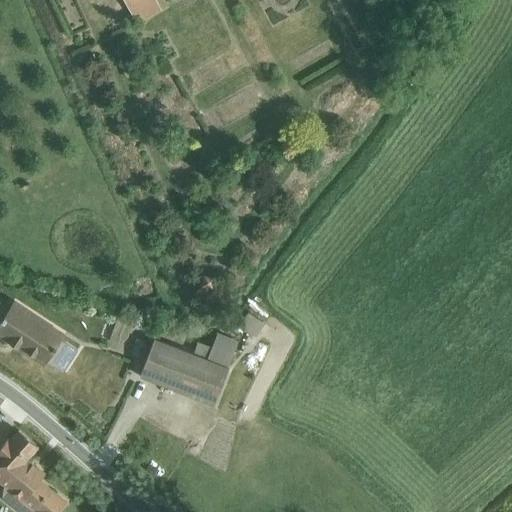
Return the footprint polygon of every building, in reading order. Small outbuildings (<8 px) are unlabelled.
[(124,0),(137,23),(162,9),(157,0),(124,0)] [(0,299),(0,333),(45,363),(47,360),(63,371),(77,349),(61,338),(66,332),(15,299),(10,305),(0,299)] [(249,311),(239,325),(255,335),(264,321),(249,311)] [(155,337),(140,376),(214,404),(238,340),(218,332),(213,345),(198,341),(193,352),(155,337)] [(136,337),(131,354),(143,358),(148,340),(136,337)] [(0,480),(4,485),(2,495),(22,511),(56,511),(67,500),(41,477),(45,472),(27,458),(38,445),(19,429),(11,438),(8,436),(0,446),(0,480)]
